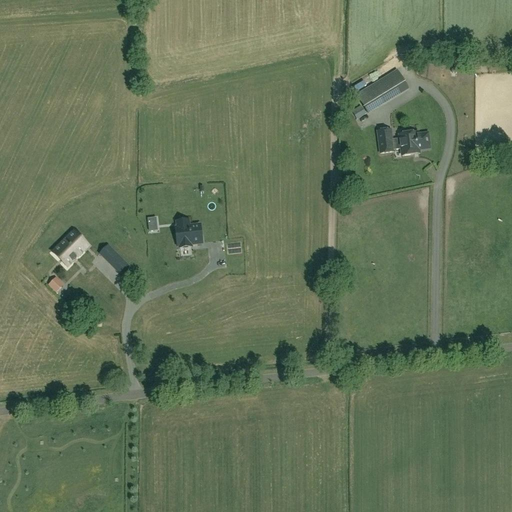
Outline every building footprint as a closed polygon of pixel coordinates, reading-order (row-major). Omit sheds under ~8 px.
[(397,71),(357,96),(367,113),(407,88),(397,71)] [(355,87),(357,91),(368,85),(365,81),(355,87)] [(416,133),(407,134),(408,139),(392,141),(390,131),(377,132),(380,154),(393,153),(393,151),(401,150),(402,157),(413,155),(413,153),(419,152),(419,150),(430,149),(428,134),(417,136),(416,133)] [(191,245),(202,244),(200,226),(176,229),(178,246),(180,246),(180,249),(191,247),(191,245)] [(81,240),(74,233),(53,253),(67,267),(83,251),(77,244),(81,240)] [(168,245),(150,246),(152,291),(170,290),(168,245)] [(108,246),(99,255),(104,260),(113,251),(108,246)] [(123,281),(134,269),(123,258),(112,269),(123,281)] [(179,293),(218,291),(216,265),(178,267),(179,293)] [(84,285),(116,317),(133,300),(101,268),(84,285)] [(51,287),(60,294),(67,286),(58,279),(51,287)] [(158,339),(221,336),(220,315),(183,317),(183,318),(164,319),(163,309),(154,310),(155,322),(149,322),(150,339),(157,338),(158,339)] [(264,321),(277,320),(276,313),(263,313),(264,321)]
